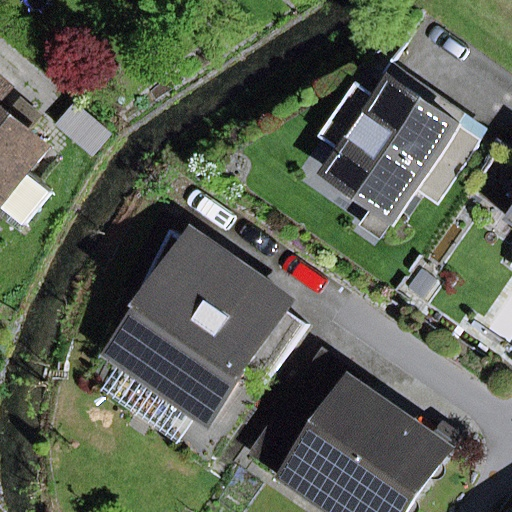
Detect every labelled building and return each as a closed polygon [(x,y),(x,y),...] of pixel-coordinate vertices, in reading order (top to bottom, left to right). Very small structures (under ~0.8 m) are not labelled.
[(31,172),(51,147),(0,105),(0,103),(12,89),(0,79),(0,203),(27,226),(55,192),(31,172)] [(417,192),(438,206),(484,140),(400,81),(334,175),(379,206),(365,226),(384,239),(417,192)] [(511,150),(502,143),(468,191),(511,220),(511,150)] [(200,236),(194,244),(175,231),(141,299),(151,306),(117,355),(127,362),(203,415),(213,422),(248,371),(269,386),(311,326),(290,311),(296,303),(200,236)] [(330,350),(285,415),(322,441),(358,389),(362,392),(371,379),(330,350)] [(184,443),(203,415),(127,362),(108,390),(184,443)] [(307,465),(374,511),(408,511),(450,453),(362,392),(358,389),(322,441),(285,415),(257,454),(295,481),(307,465)] [(339,511),(374,511),(307,465),(295,481),(339,511)]
